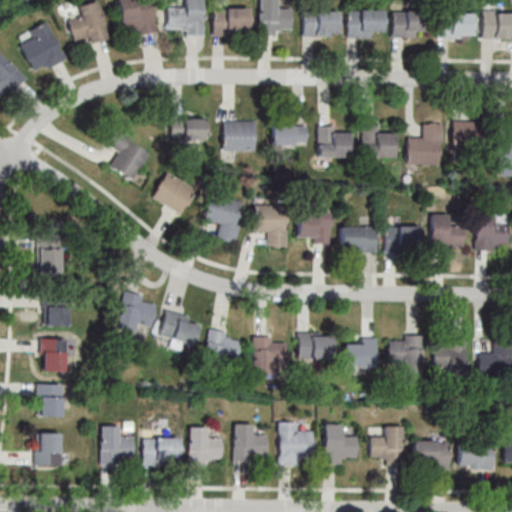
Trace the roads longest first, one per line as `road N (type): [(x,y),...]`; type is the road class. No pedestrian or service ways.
road 1 (residential): [(0,195),(16,150),(55,107),(123,84),(202,77),(511,80)]
road 2 (residential): [(0,141),(190,276),(274,291),(511,296)]
road 3 (residential): [(511,510),(0,501)]
